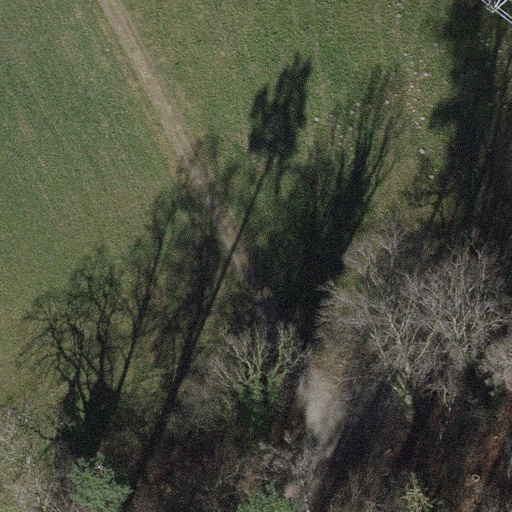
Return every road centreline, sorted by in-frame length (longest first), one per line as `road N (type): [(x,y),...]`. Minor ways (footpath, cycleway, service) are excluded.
road 1 (track): [(330,440),(107,0)]
road 2 (track): [(330,440),(511,335)]
